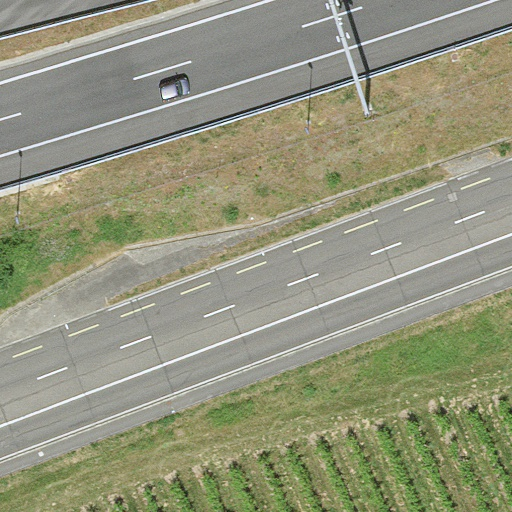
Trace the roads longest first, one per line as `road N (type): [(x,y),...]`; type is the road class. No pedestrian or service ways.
road 1 (primary): [(0,406),(511,214)]
road 2 (motorway): [(0,121),(389,0)]
